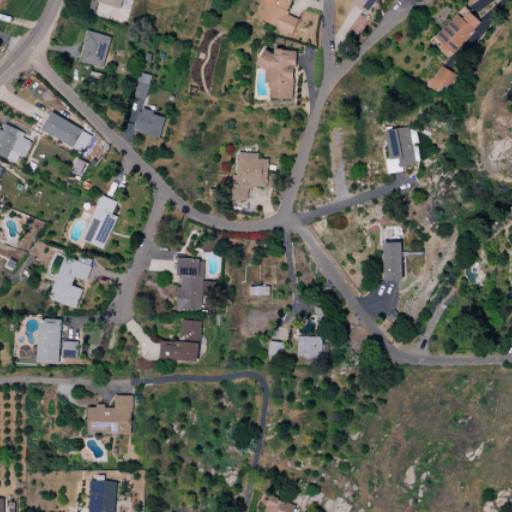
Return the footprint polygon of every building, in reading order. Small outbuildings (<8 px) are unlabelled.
[(96,0),(96,2),(120,9),(122,0),(96,0)] [(260,0),(260,2),(267,5),(259,19),(292,35),(299,21),(288,14),(293,0),(260,0)] [(354,0),(352,3),(368,15),(378,0),(354,0)] [(470,13),(463,19),(458,15),(437,38),(439,41),(436,45),(447,56),(451,52),(453,54),(481,22),(470,13)] [(87,31),(80,63),(104,69),(112,37),(87,31)] [(267,50),(257,64),(266,71),(265,83),(271,84),(270,98),(293,100),(294,80),(296,80),(297,52),(267,50)] [(442,66),(430,88),(443,96),(457,74),(442,66)] [(133,98),(145,101),(150,75),(138,73),(133,98)] [(141,109),(134,131),(161,140),(167,117),(141,109)] [(52,112),(42,130),(72,149),(83,130),(52,112)] [(6,124),(3,131),(0,130),(0,156),(17,164),(20,156),(25,158),(32,143),(24,139),(26,134),(6,124)] [(386,132),(391,160),(400,159),(402,168),(418,165),(410,127),(386,132)] [(240,154),(238,176),(232,176),(232,201),(247,203),(249,190),(253,190),(253,187),(266,188),(268,160),(259,159),(259,154),(240,154)] [(103,196),(82,240),(103,250),(118,218),(113,215),(117,203),(103,196)] [(384,243),(385,281),(404,281),(403,242),(384,243)] [(66,257),(49,299),(76,309),(92,267),(66,257)] [(178,259),(178,276),(182,277),(182,289),(178,289),(177,309),(202,310),(203,294),(208,294),(209,282),(204,281),(205,260),(178,259)] [(183,320),(181,342),(161,341),(159,360),(197,364),(201,322),(183,320)] [(40,323),(37,364),(59,366),(62,324),(40,323)] [(296,358),(322,358),(322,337),(296,337),(296,358)] [(63,341),(62,359),(77,360),(79,342),(63,341)] [(117,396),(115,409),(89,408),(88,434),(131,436),(133,396),(117,396)] [(114,511),(117,482),(92,481),(89,511),(114,511)] [(270,497),(267,507),(273,510),(272,511),(295,511),(298,507),(270,497)]
